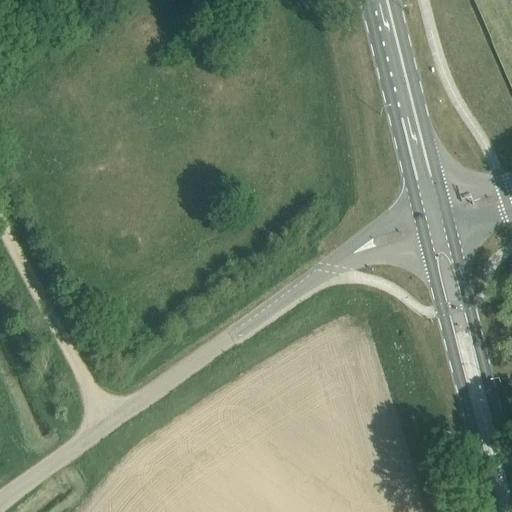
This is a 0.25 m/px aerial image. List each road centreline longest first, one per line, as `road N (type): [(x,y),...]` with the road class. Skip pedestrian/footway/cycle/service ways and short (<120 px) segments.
road 1 (unclassified): [(0,501),(329,270),(433,225)]
road 2 (primary): [(507,511),(433,225)]
road 3 (primary): [(433,225),(375,0)]
road 4 (track): [(0,224),(107,425)]
